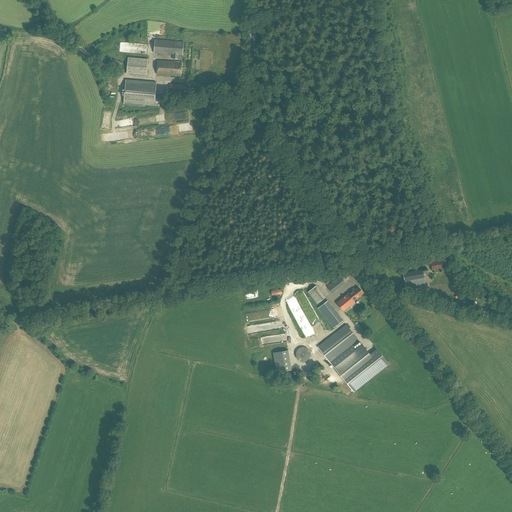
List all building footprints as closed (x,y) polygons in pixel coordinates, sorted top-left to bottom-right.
[(173,55),(172,59),(178,59),(178,55),(183,56),(184,42),(155,39),(154,53),(173,55)] [(130,52),(131,43),(118,42),(118,51),(130,52)] [(197,47),(196,56),(208,56),(209,47),(197,47)] [(148,58),(128,57),(126,73),(146,75),(148,58)] [(182,62),(158,61),(157,74),(181,76),(182,62)] [(156,84),(126,82),(124,103),(159,106),(160,97),(155,96),(156,84)] [(169,92),(185,92),(186,85),(170,84),(169,92)] [(131,137),(130,130),(119,132),(120,138),(131,137)] [(441,271),(441,268),(442,267),(441,260),(431,262),(432,269),(434,269),(435,272),(441,271)] [(406,291),(426,288),(423,270),(403,273),(406,291)] [(339,277),(328,286),(333,293),(345,282),(339,277)] [(313,287),(307,291),(315,302),(321,298),(313,287)] [(337,303),(343,311),(355,302),(354,301),(357,298),(357,299),(361,296),(360,296),(364,293),(358,287),(354,290),(353,289),(347,294),(348,294),(337,303)] [(318,308),(334,328),(344,321),(339,314),(332,319),(327,312),(333,307),(328,300),(318,308)] [(360,341),(346,324),(318,347),(331,364),(331,363),(332,363),(351,348),(360,341)] [(332,363),(354,391),(389,364),(376,347),(375,348),(377,349),(370,354),(363,345),(354,352),(351,348),(332,363)] [(301,361),(303,362),(305,361),(306,361),(307,360),(308,360),(309,359),(310,357),(310,356),(311,354),(310,353),(310,352),(310,351),(308,349),(307,348),(306,348),(304,347),(303,347),(302,347),(301,347),(299,348),(298,349),(297,351),(296,352),(296,353),(296,354),(296,356),(296,357),(297,358),(298,360),(299,360),(300,361),(301,361)]
